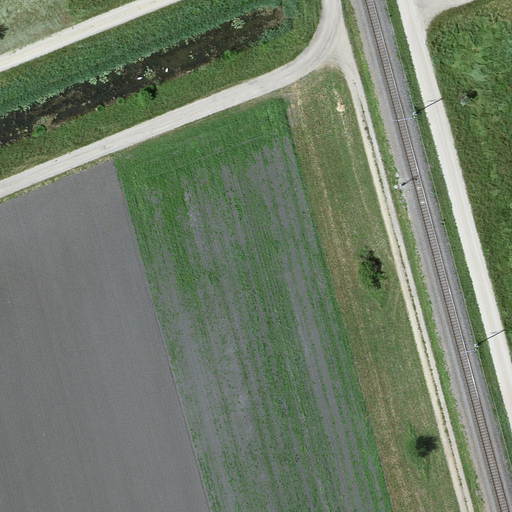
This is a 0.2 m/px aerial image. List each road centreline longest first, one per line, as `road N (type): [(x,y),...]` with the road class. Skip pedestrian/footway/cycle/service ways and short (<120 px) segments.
road 1 (track): [(468,511),(346,51)]
road 2 (track): [(511,405),(411,24)]
road 3 (track): [(346,51),(0,189)]
road 4 (track): [(156,0),(0,64)]
